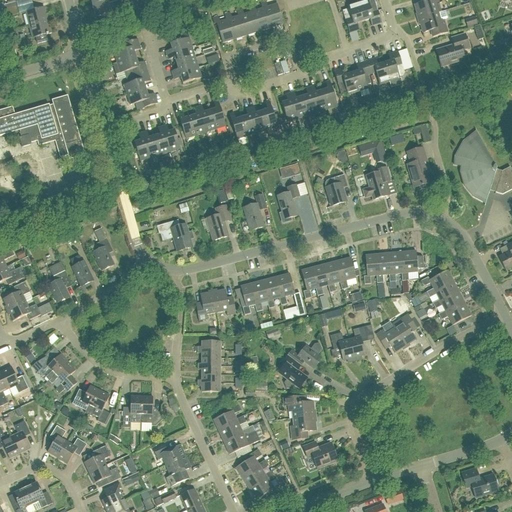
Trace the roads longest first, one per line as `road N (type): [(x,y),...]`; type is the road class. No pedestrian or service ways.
road 1 (residential): [(440,216),(410,213),(176,272)]
road 2 (residential): [(369,483),(351,427),(358,401),(504,315)]
road 3 (residential): [(232,511),(175,378)]
road 4 (residential): [(146,259),(103,126)]
road 5 (residential): [(175,378),(107,370),(58,321)]
road 6 (residential): [(299,78),(286,38),(221,57),(228,82)]
